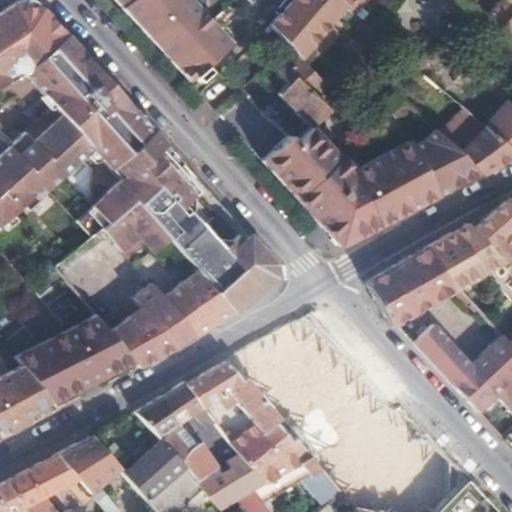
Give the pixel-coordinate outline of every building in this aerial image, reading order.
[(114,0),(189,82),(231,44),(212,22),(206,26),(198,17),(202,12),(192,0),(190,0),(186,3),(183,0),(114,0)] [(287,46),(288,48),(300,60),(314,45),(321,52),(339,32),(332,25),(345,9),(353,15),(366,0),(292,0),(276,17),(270,25),(289,44),(287,46)] [(0,86),(12,79),(8,75),(18,68),(23,72),(24,72),(43,95),(48,91),(51,95),(47,100),(54,109),(9,147),(4,142),(0,145),(0,225),(13,214),(23,205),(32,198),(37,203),(65,177),(61,173),(72,164),(76,168),(89,156),(93,152),(102,162),(122,185),(135,199),(132,203),(166,241),(194,273),(230,314),(269,282),(271,273),(255,254),(243,265),(236,257),(247,248),(236,236),(219,251),(181,208),(200,192),(189,180),(177,189),(165,177),(160,181),(143,161),(160,147),(100,80),(89,90),(81,80),(91,70),(31,3),(30,3),(26,1),(23,1),(20,1),(17,2),(0,13),(0,86)] [(288,48),(269,65),(287,85),(278,96),(311,128),(338,100),(300,60),(288,48)] [(454,83),(465,92),(478,76),(467,67),(454,83)] [(8,75),(12,79),(23,72),(18,68),(8,75)] [(100,80),(91,70),(81,80),(89,90),(100,80)] [(43,95),(47,100),(51,95),(48,91),(43,95)] [(484,129),(511,152),(511,107),(506,103),(484,129)] [(442,139),(479,176),(511,160),(511,152),(484,129),(466,113),(442,139)] [(260,164),(340,250),(433,199),(391,154),(353,172),(341,160),(339,160),(309,129),(295,145),(287,138),(260,164)] [(391,154),(433,199),(479,176),(442,139),(436,134),(426,143),(413,150),(409,145),(391,154)] [(189,180),(160,147),(143,161),(160,181),(165,177),(177,189),(189,180)] [(93,152),(89,156),(97,166),(102,162),(93,152)] [(61,173),(65,177),(76,168),(72,164),(61,173)] [(77,225),(90,239),(100,231),(132,203),(135,199),(122,185),(77,225)] [(32,198),(23,205),(28,210),(37,203),(32,198)] [(132,203),(100,231),(117,251),(134,237),(150,255),(166,241),(132,203)] [(503,205),(472,231),(503,266),(511,275),(511,244),(505,236),(511,228),(511,209),(506,203),(503,205)] [(13,214),(0,225),(4,231),(17,219),(13,214)] [(465,225),(425,246),(452,291),(457,289),(468,283),(503,266),(472,231),(465,225)] [(425,246),(365,282),(368,287),(390,326),(394,323),(452,291),(425,246)] [(243,265),(255,254),(248,247),(247,248),(236,257),(243,265)] [(278,273),(259,251),(255,254),(271,273),(269,282),(230,314),(260,296),(276,282),(278,273)] [(157,298),(190,337),(230,314),(194,273),(157,298)] [(132,364),(136,369),(190,337),(157,298),(147,285),(129,300),(142,316),(129,327),(124,321),(107,333),(132,364)] [(103,379),(132,364),(107,333),(93,317),(86,324),(66,334),(103,379)] [(412,343),(473,408),(476,412),(492,397),(511,417),(511,349),(508,344),(501,338),(468,367),(431,327),(412,343)] [(20,368),(51,406),(103,379),(66,334),(13,360),(20,368)] [(187,384),(184,386),(200,406),(203,410),(228,393),(253,424),(230,443),(240,456),(264,485),(309,459),(293,440),(288,443),(271,423),(275,418),(242,380),(237,382),(225,362),(187,384)] [(0,438),(56,411),(51,406),(20,368),(0,377),(0,438)] [(183,385),(132,413),(158,443),(182,471),(218,511),(219,511),(252,493),(264,485),(240,456),(220,468),(201,445),(198,447),(180,425),(203,410),(200,406),(184,386),(183,385)] [(90,437),(55,456),(77,481),(89,495),(119,470),(92,439),(90,437)] [(158,443),(122,473),(147,501),(182,471),(158,443)] [(55,456),(4,483),(20,511),(24,509),(26,511),(54,511),(45,500),(77,481),(55,456)] [(3,484),(0,485),(0,511),(26,511),(24,509),(20,511),(4,483),(3,484)]
